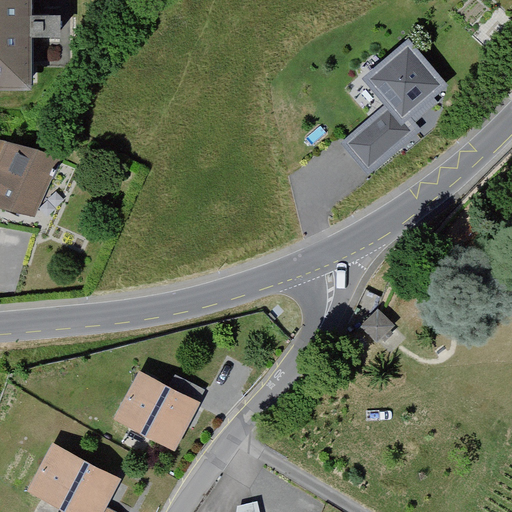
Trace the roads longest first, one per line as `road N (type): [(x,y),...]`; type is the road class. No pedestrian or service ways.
road 1 (residential): [(335,251),(152,310),(0,325)]
road 2 (residential): [(335,251),(325,318),(177,511)]
road 3 (residential): [(511,122),(430,193),(335,251)]
